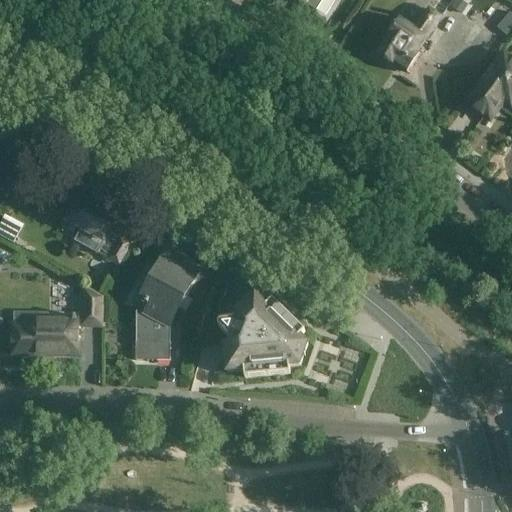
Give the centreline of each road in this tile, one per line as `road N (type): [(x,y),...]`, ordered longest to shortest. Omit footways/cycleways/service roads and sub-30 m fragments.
road 1 (secondary): [(469,433),(428,357),(352,287),(268,229),(0,81)]
road 2 (residential): [(469,433),(0,411)]
road 3 (unclassified): [(511,233),(181,10)]
